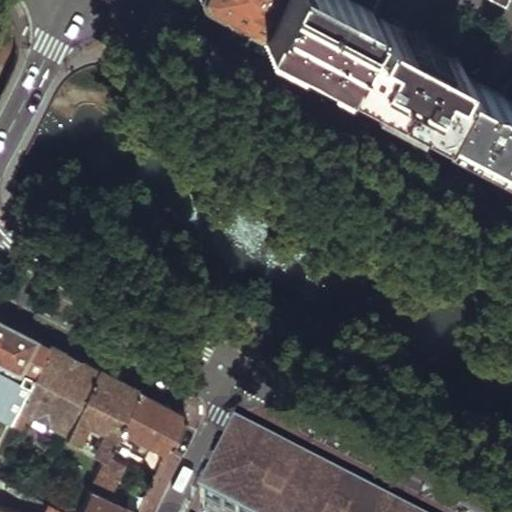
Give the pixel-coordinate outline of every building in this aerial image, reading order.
[(205,0),(259,28),(272,3),(266,0),(205,0)] [(273,0),(272,3),(259,28),(278,38),(320,60),(337,69),(359,29),(373,0),(273,0)] [(359,29),(337,69),(364,83),(412,108),(434,120),(454,80),(448,77),(456,60),(376,18),(368,34),(359,29)] [(454,80),(434,120),(463,135),(511,160),(511,81),(508,79),(499,96),(458,74),(454,80)] [(0,440),(11,418),(48,339),(0,314),(0,440)] [(29,409),(71,428),(98,366),(48,339),(11,418),(21,423),(29,409)] [(101,452),(101,451),(118,422),(136,386),(98,366),(71,428),(69,433),(76,435),(86,417),(102,426),(92,446),(101,452)] [(118,422),(169,448),(188,412),(136,386),(118,422)] [(383,511),(244,439),(205,508),(211,511),(383,511)] [(90,476),(110,486),(123,460),(101,451),(101,452),(90,476)] [(16,482),(12,491),(48,509),(51,501),(16,482)] [(137,511),(147,494),(138,490),(136,494),(128,491),(124,502),(86,484),(75,511),(137,511)] [(47,511),(69,511),(51,501),(48,509),(47,511)]
